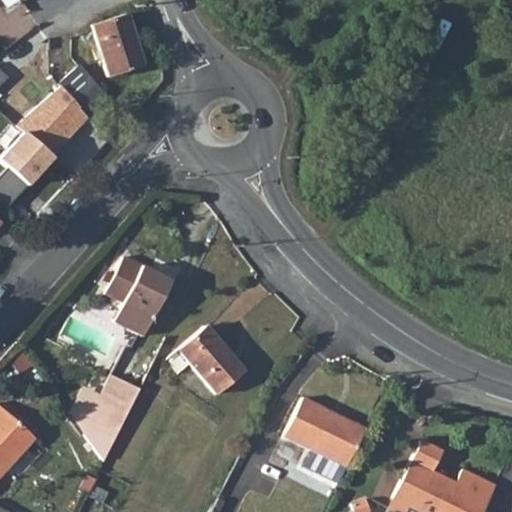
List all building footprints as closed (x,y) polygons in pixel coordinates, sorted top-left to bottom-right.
[(92,23),(107,76),(141,66),(125,12),(92,23)] [(0,135),(5,132),(44,184),(81,155),(58,128),(81,109),(100,91),(77,66),(23,113),(11,99),(0,88),(0,135)] [(58,128),(81,155),(102,134),(103,133),(81,109),(58,128)] [(103,296),(119,303),(109,321),(140,337),(150,318),(155,321),(173,283),(120,259),(103,296)] [(175,349),(214,393),(241,369),(202,325),(175,349)] [(81,433),(101,459),(129,402),(133,392),(106,380),(97,401),(81,433)] [(303,465),(337,482),(363,428),(303,397),(283,435),(311,448),(303,465)] [(0,473),(33,436),(0,408),(0,473)] [(378,511),(381,511),(476,511),(489,487),(456,470),(449,483),(425,471),(435,452),(413,440),(378,511)]
